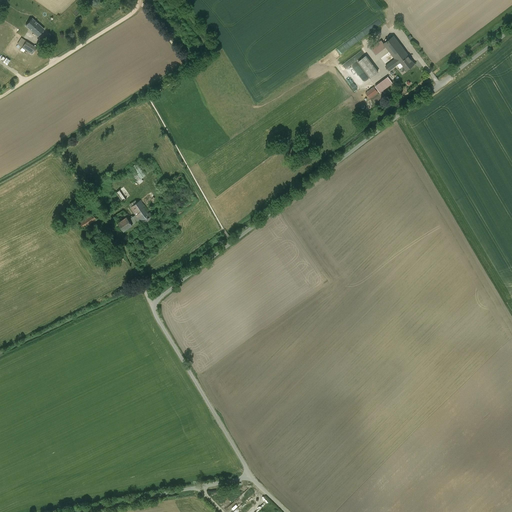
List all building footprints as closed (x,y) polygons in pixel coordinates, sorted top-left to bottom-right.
[(37,36),(44,29),(32,18),(25,26),(37,36)] [(409,56),(393,36),(384,43),(374,51),(377,55),(387,47),(395,58),(386,66),(389,70),(399,63),(401,62),(408,56),(409,56)] [(32,54),(36,48),(26,41),(21,48),(22,48),(20,50),(24,53),(25,50),(32,54)] [(382,41),(372,48),(374,51),(384,43),(382,41)] [(378,72),(366,56),(358,62),(370,78),(378,72)] [(408,56),(401,62),(407,69),(414,64),(408,56)] [(383,80),(375,86),(380,93),(388,87),(383,80)] [(374,87),(366,93),(369,98),(377,92),(374,87)] [(145,175),(137,163),(133,166),(142,179),(145,176),(145,175)] [(161,181),(153,170),(146,175),(154,186),(161,181)] [(126,199),(120,190),(117,192),(123,201),(126,199)] [(149,212),(141,200),(131,207),(136,215),(140,219),(149,212)] [(149,212),(140,219),(144,225),(155,218),(150,212),(149,212)] [(94,215),(80,224),(83,228),(97,219),(94,215)] [(136,215),(129,220),(132,225),(140,219),(136,215)] [(127,217),(118,223),(124,231),(132,225),(129,220),(127,217)]
